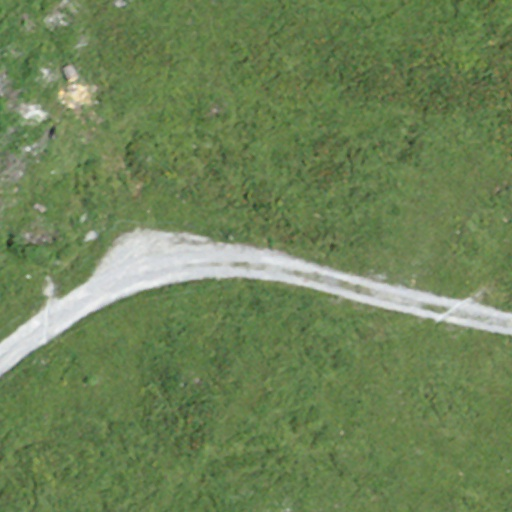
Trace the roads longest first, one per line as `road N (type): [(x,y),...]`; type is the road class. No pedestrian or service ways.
road 1 (track): [(511,321),(282,263),(146,267),(39,318),(0,365)]
road 2 (track): [(438,302),(241,413),(185,511)]
